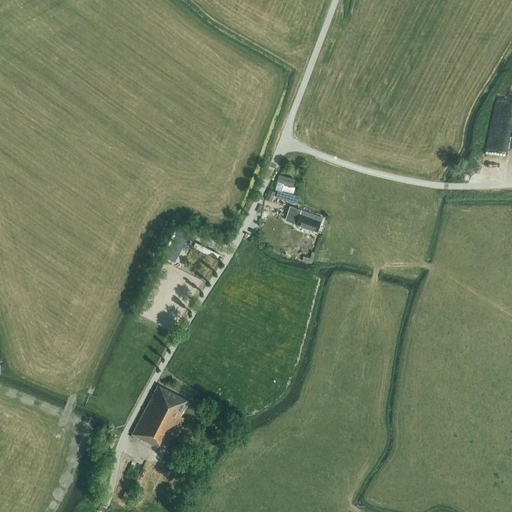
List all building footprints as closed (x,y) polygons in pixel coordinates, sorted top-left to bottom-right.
[(293,187),(295,180),(278,175),(276,183),(283,184),(293,187)] [(281,191),(293,194),(294,187),(293,187),(283,184),(281,191)] [(269,189),(265,199),(270,201),(274,192),(269,189)] [(297,195),(293,194),(281,191),(277,190),(276,197),(295,202),(297,195)] [(322,217),(300,209),(300,210),(290,206),(285,220),(295,223),(295,224),(317,231),(318,227),(322,228),(325,218),(322,217)] [(160,255),(174,262),(189,235),(175,227),(160,255)] [(167,450),(184,418),(180,415),(184,409),(186,408),(188,404),(187,402),(188,400),(157,385),(132,434),(155,446),(156,445),(167,450)] [(105,447),(112,449),(116,438),(110,435),(105,447)] [(122,497),(133,502),(136,496),(125,490),(122,497)]
